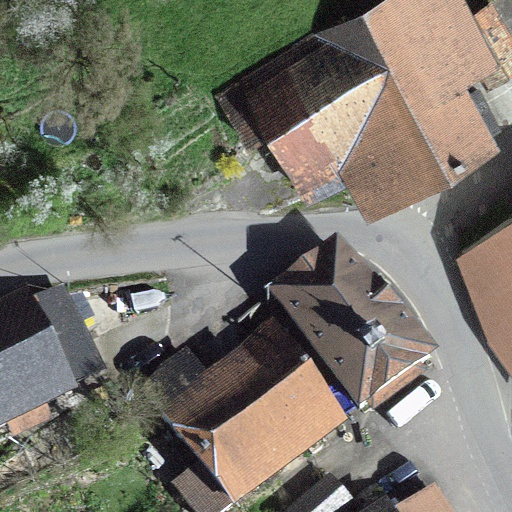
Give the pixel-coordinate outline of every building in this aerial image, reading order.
[(452,0),(395,0),(233,90),(290,193),(331,170),(357,218),(490,145),(457,85),(490,67),(452,0)] [(511,221),(454,264),(511,373),(511,221)] [(334,252),(259,306),(350,432),(426,378),(334,252)] [(0,436),(96,389),(53,300),(22,314),(16,301),(0,308),(0,436)] [(240,511),(338,441),(262,338),(147,423),(212,511),(240,511)] [(369,511),(441,511),(432,498),(411,511),(377,511),(375,508),(369,511)]
